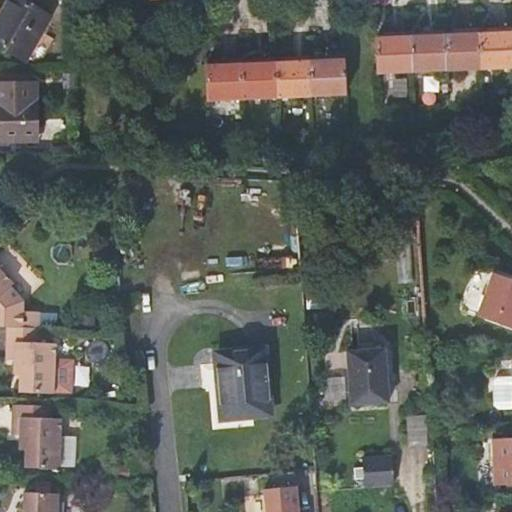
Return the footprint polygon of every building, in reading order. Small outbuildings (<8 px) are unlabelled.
[(49,12),(28,0),(6,0),(0,11),(0,40),(24,55),(25,53),(31,56),(41,56),(53,35),(40,27),(49,12)] [(511,53),(510,30),(493,32),(477,32),(479,67),(511,66),(511,53)] [(477,32),(459,33),(442,34),(444,69),(479,67),(477,32)] [(442,34),(424,35),(408,35),(410,70),(444,69),(442,34)] [(408,35),(391,36),(374,37),(375,72),(410,70),(408,35)] [(343,61),(324,61),(308,62),(309,95),(344,94),(343,61)] [(308,62),(291,62),(273,63),(274,96),(309,95),(308,62)] [(273,63),(254,63),(239,64),(240,97),(274,96),(273,63)] [(239,64),(220,64),(205,65),(205,98),(240,97),(239,64)] [(34,80),(0,80),(0,136),(35,136),(34,80)] [(0,323),(11,324),(40,325),(40,312),(24,311),(23,299),(11,286),(14,282),(0,266),(0,323)] [(511,273),(494,268),(478,313),(511,325),(511,273)] [(10,356),(19,357),(23,357),(22,370),(22,390),(55,391),(56,366),(57,340),(42,339),(42,325),(40,325),(11,324),(10,356)] [(266,343),(218,347),(220,370),(224,370),(228,412),(272,409),(266,343)] [(391,403),(392,350),(354,348),(352,402),(391,403)] [(64,366),(56,366),(55,391),(63,391),(64,366)] [(511,367),(500,369),(496,372),(497,396),(501,400),(511,398),(511,367)] [(62,464),(62,442),(63,417),(56,416),(56,403),(16,401),(14,432),(19,432),(28,433),(28,441),(26,466),(62,467),(62,464)] [(414,448),(434,447),(432,424),(432,422),(412,423),(414,448)] [(19,441),(28,441),(28,433),(19,432),(19,441)] [(511,434),(496,435),(499,482),(511,481),(511,434)] [(70,442),(62,442),(62,464),(69,464),(70,442)] [(364,484),(392,482),(390,453),(362,455),(364,484)] [(294,511),(292,485),(261,487),(262,511),(294,511)] [(59,511),(60,492),(60,488),(27,487),(26,506),(25,511),(59,511)] [(67,492),(60,492),(59,511),(67,511),(67,492)]
